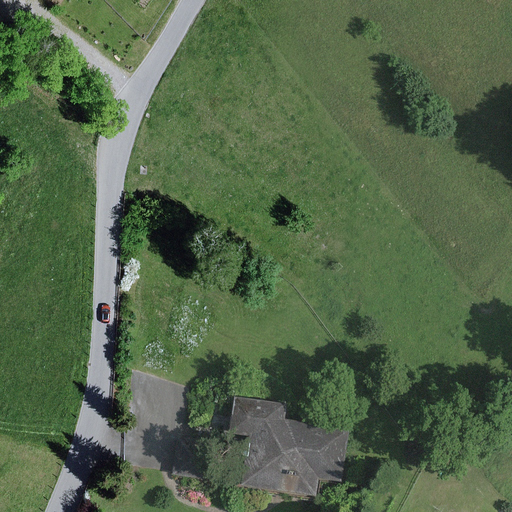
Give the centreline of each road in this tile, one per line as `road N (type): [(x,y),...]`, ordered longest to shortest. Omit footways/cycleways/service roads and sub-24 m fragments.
road 1 (unclassified): [(62,511),(89,445),(121,132),(192,0)]
road 2 (track): [(20,0),(139,88)]
